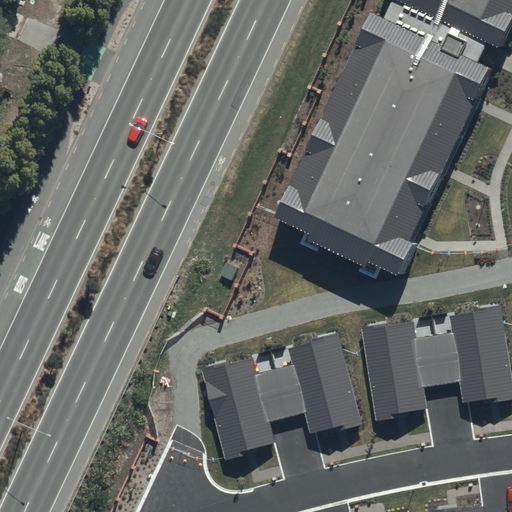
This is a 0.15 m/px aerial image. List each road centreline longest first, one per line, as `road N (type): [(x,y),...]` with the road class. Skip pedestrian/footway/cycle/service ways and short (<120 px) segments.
road 1 (secondary): [(269,0),(29,511)]
road 2 (secondary): [(0,396),(187,0)]
road 3 (residential): [(511,452),(383,473),(230,511)]
